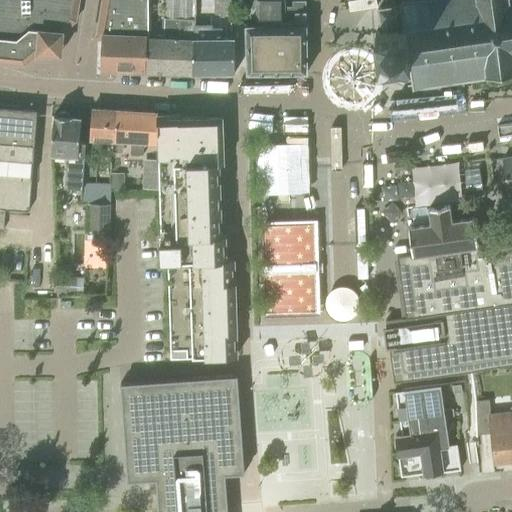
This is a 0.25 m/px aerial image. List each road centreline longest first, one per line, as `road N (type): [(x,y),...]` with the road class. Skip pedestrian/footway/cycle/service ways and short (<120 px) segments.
road 1 (residential): [(381,126),(280,98),(78,90)]
road 2 (residential): [(0,353),(3,511)]
road 3 (residential): [(381,126),(511,108)]
